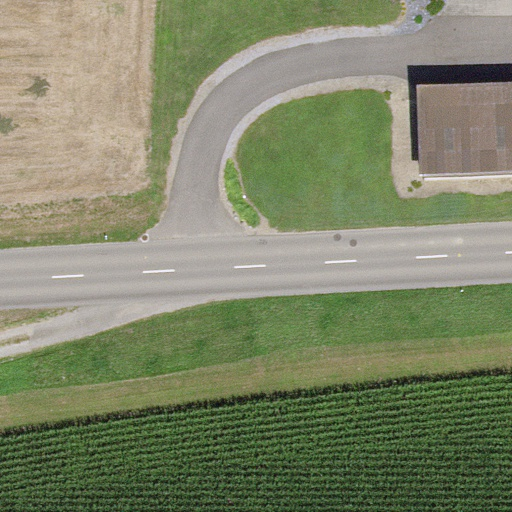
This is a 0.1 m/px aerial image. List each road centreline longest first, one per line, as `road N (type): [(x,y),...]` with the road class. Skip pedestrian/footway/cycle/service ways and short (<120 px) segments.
road 1 (tertiary): [(0,285),(511,258)]
road 2 (track): [(194,274),(139,305),(0,352)]
